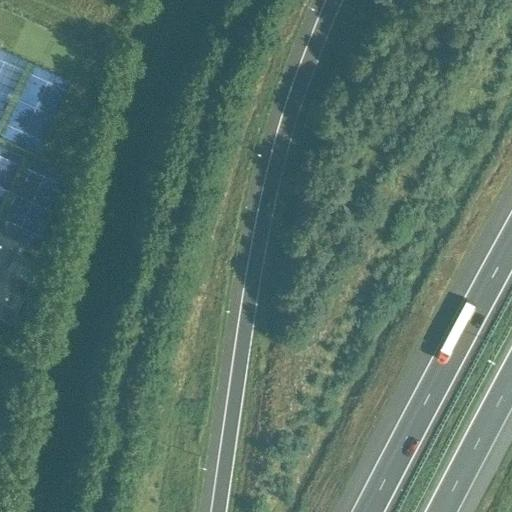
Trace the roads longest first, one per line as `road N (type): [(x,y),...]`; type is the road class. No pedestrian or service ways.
road 1 (motorway): [(332,0),(275,147),(255,227),(216,511)]
road 2 (motorway): [(511,238),(368,511)]
road 3 (motorway): [(445,511),(511,383)]
